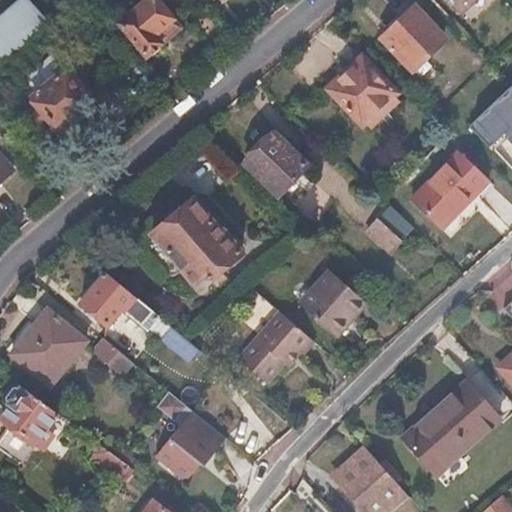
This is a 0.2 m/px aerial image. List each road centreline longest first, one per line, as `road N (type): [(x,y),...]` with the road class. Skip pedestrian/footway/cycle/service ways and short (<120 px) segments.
road 1 (residential): [(0,275),(321,0)]
road 2 (residential): [(253,511),(271,460),(511,246)]
